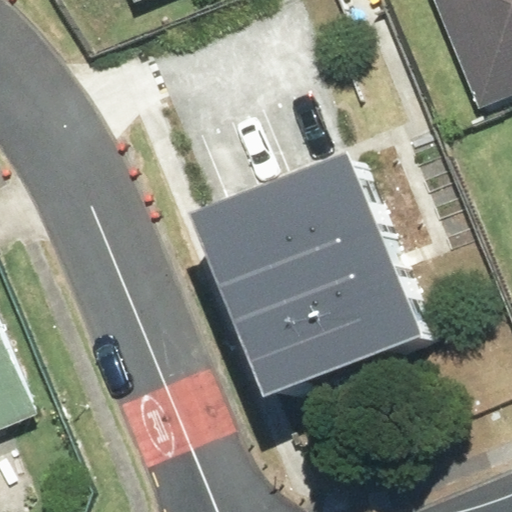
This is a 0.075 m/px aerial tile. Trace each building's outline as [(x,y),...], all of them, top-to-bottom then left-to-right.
[(366,0),(357,0),(316,16),(345,95),(395,76),(366,0)] [(511,0),(437,0),(485,113),(511,101),(511,0)] [(405,96),(373,109),(418,217),(449,204),(405,96)] [(191,250),(232,347),(412,271),(371,175),(354,182),(338,144),(187,208),(203,245),(191,250)] [(0,322),(0,438),(41,422),(0,322)]
